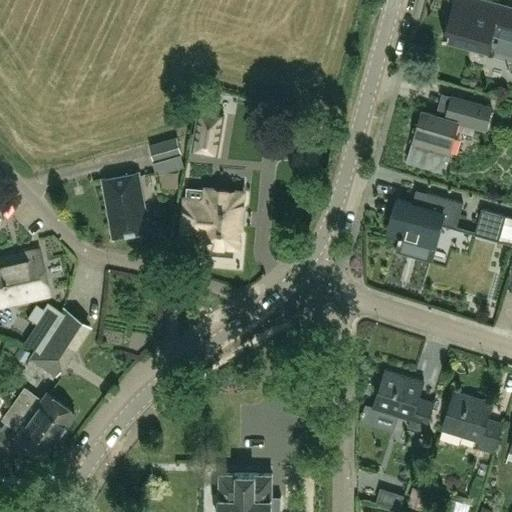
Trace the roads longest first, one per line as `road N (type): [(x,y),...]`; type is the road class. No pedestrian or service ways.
road 1 (unclassified): [(305,266),(331,219),(394,0)]
road 2 (residential): [(340,511),(340,328),(350,298)]
road 3 (residential): [(173,274),(93,255),(0,165)]
road 4 (unclassified): [(60,511),(117,426),(171,374)]
road 5 (residential): [(350,298),(511,349)]
